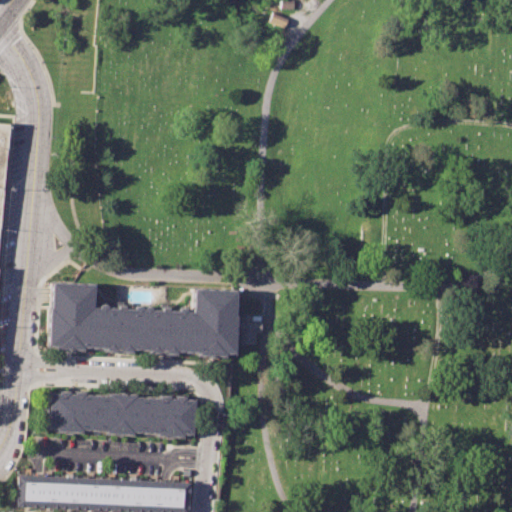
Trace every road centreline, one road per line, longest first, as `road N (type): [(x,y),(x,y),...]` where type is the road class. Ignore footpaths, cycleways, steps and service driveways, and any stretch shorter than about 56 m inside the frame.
road 1 (residential): [(0,37),(33,78),(37,98),(21,267)]
road 2 (residential): [(211,389),(183,377),(12,371)]
road 3 (residential): [(21,267),(0,436)]
road 4 (residential): [(204,511),(211,389)]
